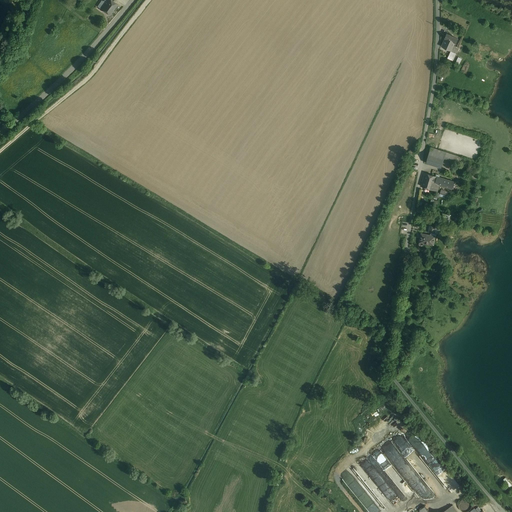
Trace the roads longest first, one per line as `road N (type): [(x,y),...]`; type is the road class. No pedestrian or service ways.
road 1 (unclassified): [(502,511),(384,362),(432,94),(437,0)]
road 2 (track): [(0,151),(91,75),(148,0)]
road 3 (unclassified): [(133,0),(0,132)]
